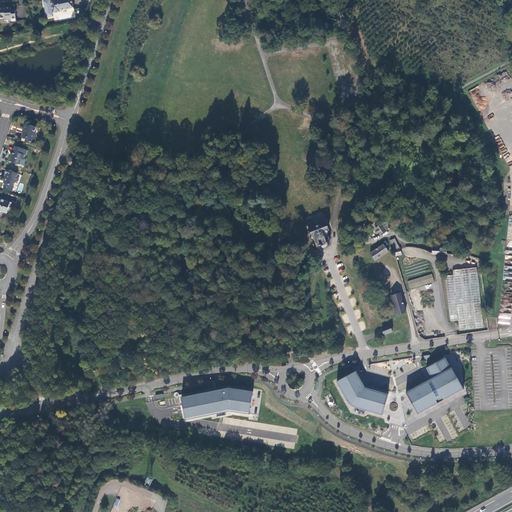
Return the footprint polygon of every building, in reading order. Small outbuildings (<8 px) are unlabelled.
[(53,14),(50,0),(49,0),(43,1),(47,18),(54,17),(53,14)] [(50,0),(53,14),(60,12),(60,11),(74,8),(71,0),(50,0)] [(11,22),(16,21),(15,10),(11,10),(11,8),(6,8),(6,9),(3,9),(3,7),(0,7),(0,18),(5,18),(5,20),(11,19),(11,22)] [(24,130),(21,138),(26,139),(25,142),(31,144),(32,140),(34,139),(35,135),(34,133),(36,127),(31,125),(30,126),(25,125),(23,130),(24,130)] [(15,146),(12,156),(11,156),(9,161),(20,165),(22,159),(23,159),(24,155),(26,155),(27,150),(15,146)] [(75,165),(77,159),(75,157),(72,156),(70,157),(68,163),(70,166),(72,166),(75,165)] [(5,177),(4,181),(5,182),(5,184),(14,187),(15,183),(18,181),(17,178),(18,174),(6,170),(4,177),(5,177)] [(0,212),(1,212),(7,214),(9,206),(7,205),(9,202),(0,198),(0,212)] [(390,229),(386,222),(382,224),(380,221),(375,224),(377,227),(376,228),(381,235),(390,229)] [(326,223),(308,229),(312,238),(314,237),(318,248),(322,246),(323,248),(325,249),(327,248),(328,245),(328,244),(330,242),(327,232),(330,231),(326,223)] [(391,241),(394,250),(397,248),(400,248),(395,238),(391,241)] [(384,244),(370,253),(375,261),(389,252),(384,244)] [(483,328),(477,269),(453,271),(454,276),(446,277),(450,322),(458,321),(460,331),(483,328)] [(432,274),(407,281),(409,288),(434,282),(432,274)] [(406,313),(400,294),(391,296),(397,316),(406,313)] [(390,326),(382,329),(384,336),(392,332),(390,326)] [(426,369),(432,379),(406,393),(418,415),(432,407),(464,390),(452,368),(451,368),(445,358),(426,369)] [(356,372),(337,382),(347,401),(351,406),(356,409),(382,416),(388,394),(365,388),(356,372)] [(229,388),(181,398),(186,420),(229,412),(258,416),(262,393),(229,388)] [(466,389),(464,390),(432,407),(418,415),(404,422),(392,418),(390,425),(395,426),(405,429),(462,397),(467,395),(466,389)]
